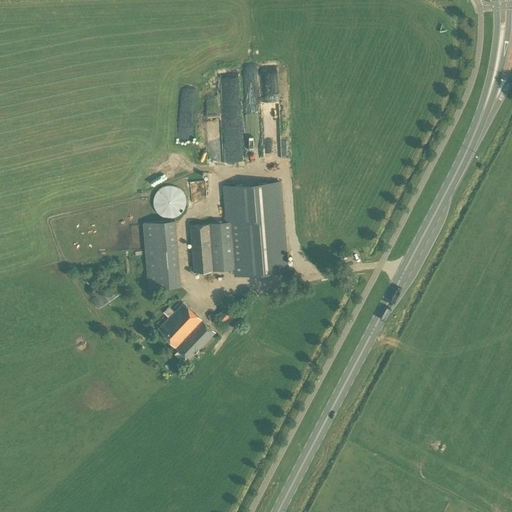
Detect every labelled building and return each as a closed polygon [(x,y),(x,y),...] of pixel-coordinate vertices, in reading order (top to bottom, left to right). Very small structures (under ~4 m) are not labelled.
[(211,223),(191,224),(195,271),(234,268),(234,275),(287,271),(280,182),(224,186),(226,221),(211,223)] [(170,218),(172,217),(175,217),(177,216),(179,215),(181,213),(183,211),(184,209),(185,206),(186,204),(186,201),(186,199),(185,196),(184,194),(183,192),(181,190),(179,188),(177,187),(175,186),(172,185),(170,185),(167,185),(165,186),(162,187),(160,188),(158,190),(156,192),(155,194),(154,196),(154,199),(153,201),(154,204),(154,206),(155,209),(156,211),(158,213),(160,215),(162,216),(165,217),(167,217),(170,218)] [(149,288),(180,285),(175,220),(143,223),(149,288)] [(99,308),(119,294),(112,285),(92,299),(99,308)] [(183,302),(174,312),(168,306),(163,312),(169,318),(159,328),(177,347),(179,344),(178,343),(201,319),(183,302)] [(227,325),(238,313),(228,303),(217,315),(227,325)] [(177,347),(189,359),(215,332),(201,319),(178,343),(179,344),(177,347)]
